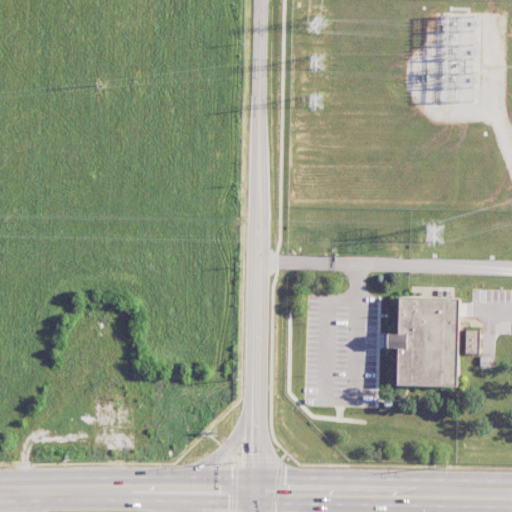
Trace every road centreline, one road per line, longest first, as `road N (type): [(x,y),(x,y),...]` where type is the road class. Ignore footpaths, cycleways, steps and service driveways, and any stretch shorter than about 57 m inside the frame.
road 1 (tertiary): [(260,0),(255,490)]
road 2 (primary): [(0,490),(348,490)]
road 3 (primary): [(348,490),(511,493)]
road 4 (primary): [(255,404),(222,454),(149,489)]
